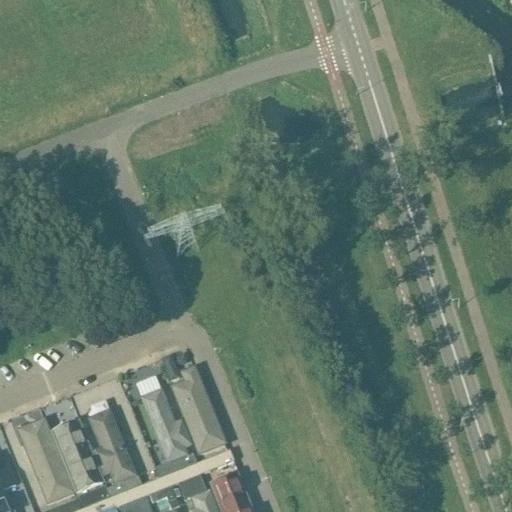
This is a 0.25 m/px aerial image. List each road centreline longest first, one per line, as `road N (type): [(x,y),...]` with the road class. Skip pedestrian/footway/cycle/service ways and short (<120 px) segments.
road 1 (unclassified): [(506,511),(357,45)]
road 2 (unclassified): [(104,128),(357,45)]
road 3 (residential): [(186,329),(104,128)]
road 4 (residential): [(0,405),(186,329)]
road 5 (residential): [(265,511),(199,343),(186,329)]
